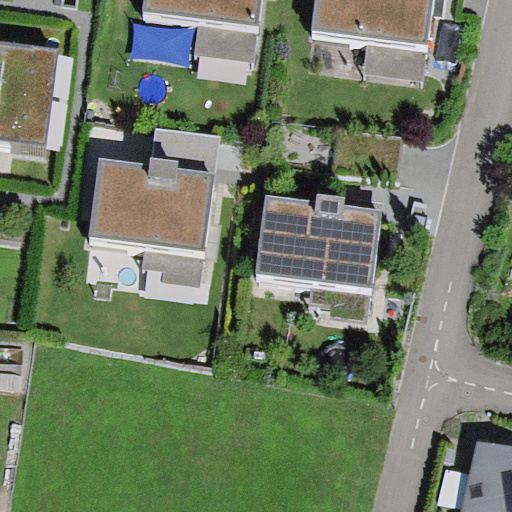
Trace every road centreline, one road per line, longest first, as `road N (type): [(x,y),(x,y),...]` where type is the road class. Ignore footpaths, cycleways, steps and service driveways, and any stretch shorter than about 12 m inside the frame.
road 1 (residential): [(511,0),(432,373)]
road 2 (residential): [(432,373),(395,511)]
